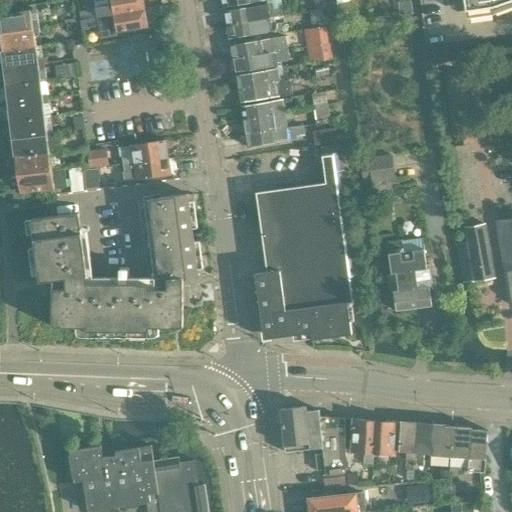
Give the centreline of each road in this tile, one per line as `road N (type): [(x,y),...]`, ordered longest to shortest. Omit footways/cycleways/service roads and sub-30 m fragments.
road 1 (residential): [(225,401),(239,354),(237,323),(185,0)]
road 2 (residential): [(511,400),(286,377),(225,401)]
road 3 (secondary): [(0,373),(198,383),(225,401)]
